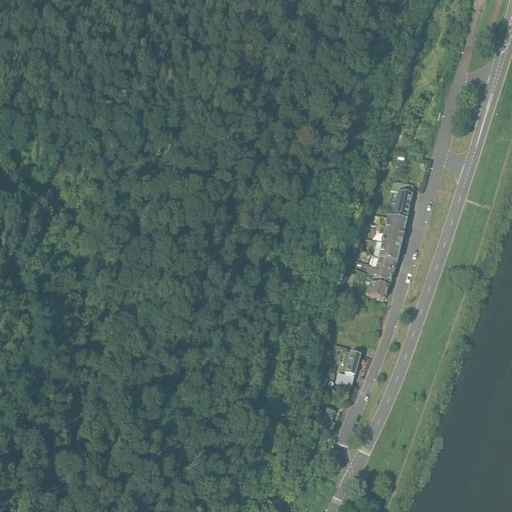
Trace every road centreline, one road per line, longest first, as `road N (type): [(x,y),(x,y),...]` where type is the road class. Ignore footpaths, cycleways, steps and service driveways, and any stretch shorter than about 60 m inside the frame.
road 1 (track): [(58,511),(90,369),(74,233),(55,197),(0,177)]
road 2 (unclassified): [(437,159),(392,319),(343,448),(349,478)]
road 3 (tertiary): [(349,478),(396,382),(469,169)]
